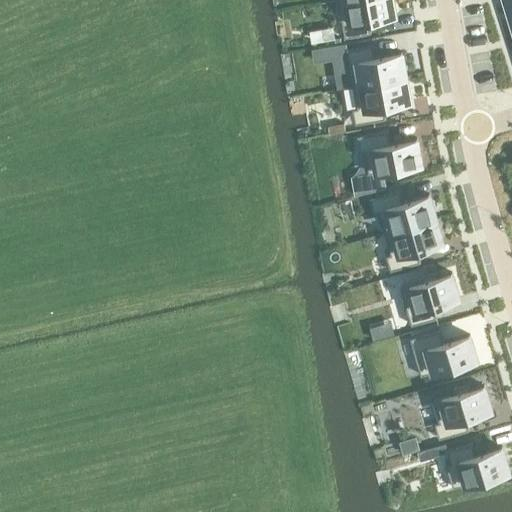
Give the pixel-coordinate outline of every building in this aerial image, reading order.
[(393,0),(339,0),(345,37),(372,32),(369,19),(396,15),(393,0)] [(511,0),(502,0),(506,10),(511,7),(511,0)] [(374,43),(347,48),(354,85),(406,76),(402,51),(376,56),(374,43)] [(333,45),(324,47),(326,58),(335,56),(333,45)] [(295,52),(298,66),(314,63),(310,49),(295,52)] [(358,107),(353,107),(356,123),(387,118),(384,105),(411,100),(406,76),(354,85),(358,107)] [(389,129),(358,135),(361,151),(366,150),(370,172),(422,163),(418,138),(391,142),(389,129)] [(400,188),(370,197),(375,212),(379,211),(385,232),(437,217),(430,194),(404,201),(400,188)] [(437,217),(385,232),(392,253),(387,255),(391,270),(421,261),(418,249),(444,241),(437,217)] [(423,281),(401,287),(412,325),(438,317),(434,305),(459,297),(452,272),(439,276),(438,271),(422,275),(423,281)] [(441,328),(411,337),(422,375),(477,359),(470,334),(444,341),(441,328)] [(456,392),(433,399),(440,421),(435,422),(440,438),(470,429),(466,417),(491,410),(485,385),(472,388),(470,383),(454,387),(456,392)] [(451,461),(447,462),(454,487),(481,479),(482,485),(498,480),(497,475),(510,471),(503,446),(477,453),(473,441),(448,448),(451,461)] [(433,446),(418,451),(421,460),(436,456),(435,455),(433,446)]
